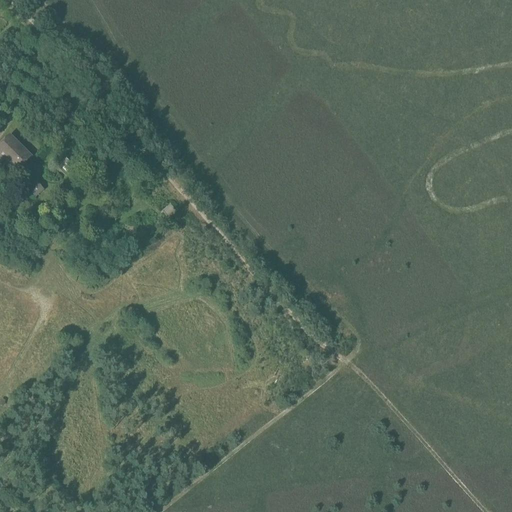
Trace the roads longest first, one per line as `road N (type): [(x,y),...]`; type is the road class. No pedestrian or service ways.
road 1 (track): [(348,362),(360,350),(358,335),(233,210),(88,0)]
road 2 (track): [(348,362),(308,333),(143,146),(92,68),(45,33)]
road 3 (track): [(348,362),(154,511)]
road 4 (track): [(348,362),(486,511)]
